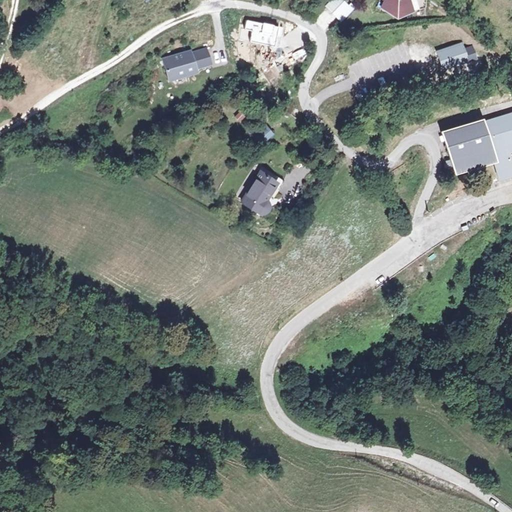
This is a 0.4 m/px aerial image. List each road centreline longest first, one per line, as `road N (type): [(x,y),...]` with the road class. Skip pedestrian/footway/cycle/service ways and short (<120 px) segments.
road 1 (unclassified): [(505,511),(415,459),(301,435),(269,401),(269,360),(294,323),(421,235)]
road 2 (residential): [(303,93),(329,134),(373,164),(406,141),(427,138),(436,162),(415,225),(421,235)]
road 3 (track): [(207,7),(154,31),(0,130)]
road 4 (residential): [(303,93),(322,45),(318,31),(261,7),(215,4)]
